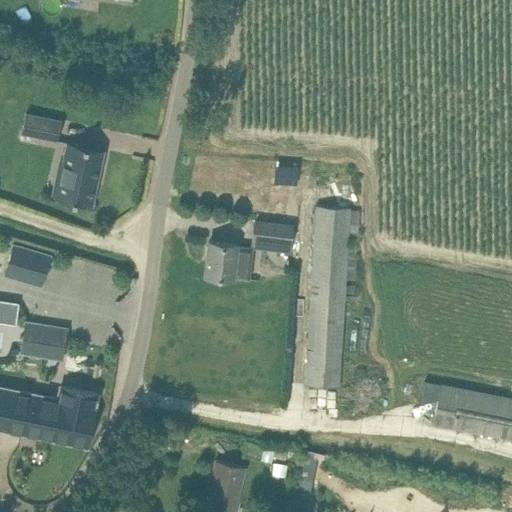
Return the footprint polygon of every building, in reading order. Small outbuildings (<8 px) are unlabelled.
[(27,112),(23,132),(57,139),(61,120),(27,112)] [(104,149),(67,141),(62,163),(60,163),(53,196),(92,204),(104,149)] [(316,205),(305,385),(339,386),(350,207),(316,205)] [(255,221),(253,238),(289,242),(291,225),(255,221)] [(205,274),(233,277),(249,278),(252,247),(236,245),(236,244),(209,240),(205,274)] [(46,271),(50,256),(12,245),(4,272),(27,279),(30,266),(46,271)] [(53,343),(56,325),(26,320),(23,339),(53,343)] [(511,396),(423,378),(419,404),(435,399),(430,421),(511,437),(511,396)] [(0,424),(67,441),(87,445),(97,393),(78,389),(75,401),(0,383),(0,424)] [(230,511),(243,466),(216,459),(203,510),(209,511),(230,511)]
